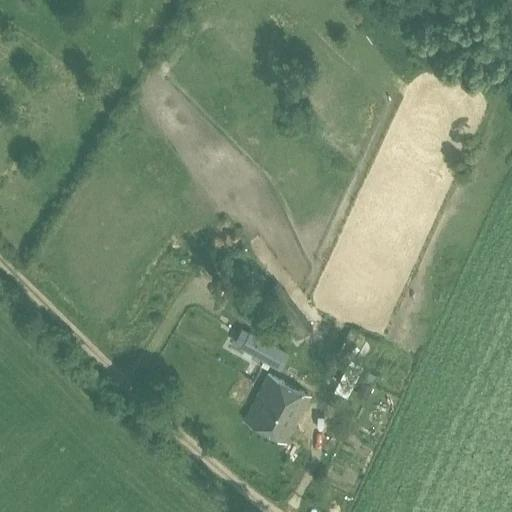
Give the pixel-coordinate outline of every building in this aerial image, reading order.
[(232,303),(251,313),(264,285),(245,275),(232,303)] [(278,307),(302,337),(309,331),(273,285),(265,290),(278,307)] [(334,391),(347,397),(377,341),(359,333),(350,328),(338,353),(350,359),(334,391)] [(241,349),(278,369),(287,353),(250,333),(241,349)] [(245,419),(286,440),(309,395),(268,374),(245,419)] [(354,395),(366,400),(372,386),(360,380),(354,395)]
